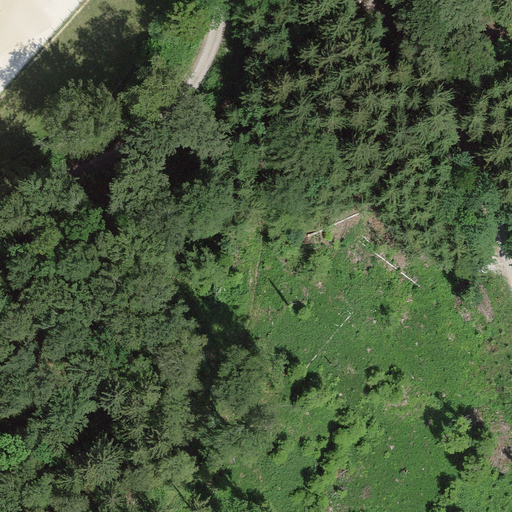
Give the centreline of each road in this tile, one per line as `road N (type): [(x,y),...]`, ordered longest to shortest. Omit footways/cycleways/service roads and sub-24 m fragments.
road 1 (track): [(221,0),(206,60),(154,127),(0,209)]
road 2 (track): [(511,267),(438,77),(397,23),(363,0)]
